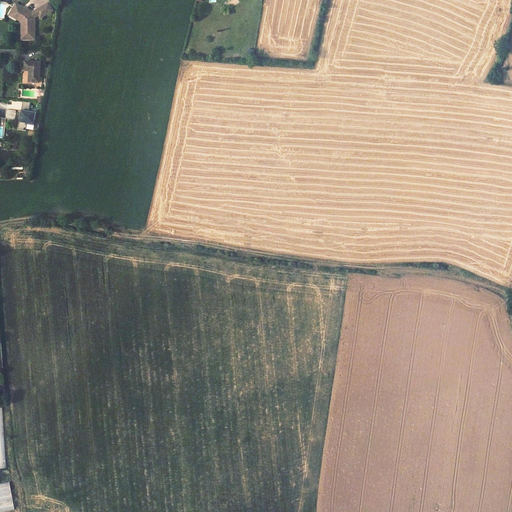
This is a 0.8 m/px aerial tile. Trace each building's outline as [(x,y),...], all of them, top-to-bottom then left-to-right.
[(32,13),(16,4),(14,9),(16,10),(14,14),(24,20),(24,28),(22,28),(22,36),(29,36),(29,39),(34,39),(34,17),(39,14),(40,15),(39,15),(40,17),(51,11),(48,6),(50,5),(48,3),(32,13)] [(14,14),(11,13),(10,14),(22,21),(24,20),(14,14)] [(40,62),(25,61),(24,70),(29,70),(29,81),(39,82),(40,62)] [(36,111),(29,110),(30,101),(22,100),(21,109),(23,109),(23,113),(20,113),(18,129),(26,130),(27,122),(34,123),(36,111)] [(16,111),(7,109),(6,118),(14,119),(16,111)] [(0,511),(14,510),(10,482),(0,483),(0,511)]
